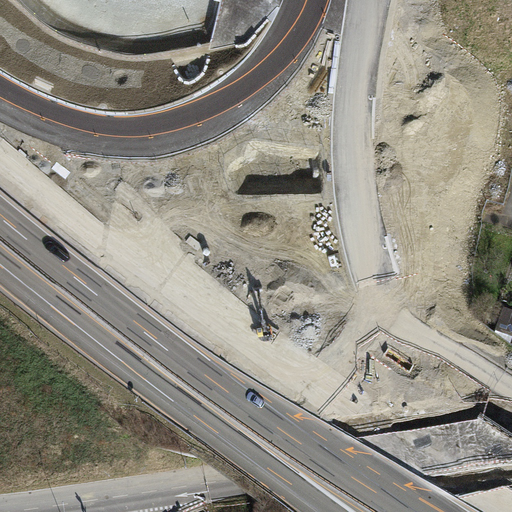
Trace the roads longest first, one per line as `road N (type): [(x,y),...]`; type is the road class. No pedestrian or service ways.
road 1 (motorway): [(457,473),(168,271),(0,139)]
road 2 (motorway): [(457,473),(360,254),(345,150),(356,0)]
road 3 (motorway): [(0,216),(384,511)]
road 4 (motorway): [(0,251),(333,511)]
road 5 (motorway): [(317,0),(277,71),(189,129),(107,139),(0,107)]
road 6 (track): [(413,0),(415,98),(431,163),(457,203),(481,209)]
